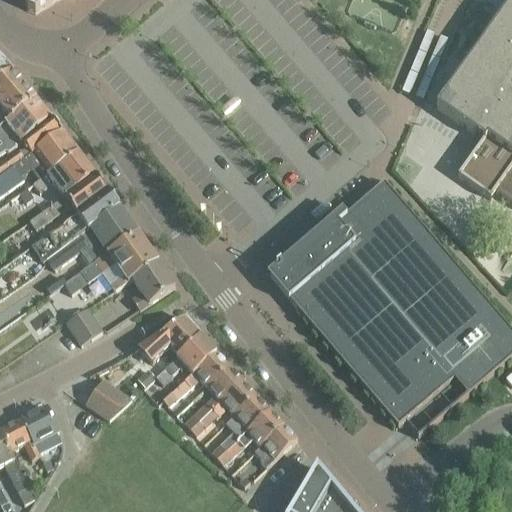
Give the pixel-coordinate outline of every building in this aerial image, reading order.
[(22,0),(26,14),(35,16),(61,0),(22,0)] [(511,1),(484,42),(435,111),(459,127),(482,144),(466,167),(457,180),(473,192),(490,203),(494,197),(511,209),(511,1)] [(0,82),(11,74),(0,61),(0,82)] [(0,130),(35,102),(11,74),(0,82),(0,130)] [(35,102),(0,130),(0,147),(1,148),(0,148),(0,157),(5,154),(8,155),(22,145),(50,121),(35,102)] [(50,121),(22,145),(27,153),(19,156),(17,153),(0,165),(0,178),(61,135),(50,121)] [(76,156),(61,135),(0,178),(0,200),(23,184),(21,181),(30,174),(38,184),(76,156)] [(38,184),(32,187),(39,198),(53,188),(62,201),(75,193),(94,179),(76,156),(46,177),(38,184)] [(107,195),(94,179),(75,193),(62,201),(62,202),(28,226),(35,234),(67,211),(73,219),(107,195)] [(482,302),(433,245),(430,242),(383,187),(365,202),(344,220),(345,220),(271,283),(288,304),(296,312),(295,312),(298,315),(301,318),(305,323),(308,326),(315,335),(318,339),(325,347),(328,351),(338,362),(341,366),(353,380),(356,383),(367,396),(370,399),(373,403),(376,406),(383,414),(385,417),(392,425),(394,428),(397,431),(404,425),(469,369),(482,384),(483,386),(511,360),(511,337),(486,307),(482,302)] [(27,193),(19,199),(25,208),(33,203),(27,193)] [(73,219),(31,250),(42,266),(47,263),(118,210),(117,209),(107,195),(73,219)] [(118,210),(47,263),(55,274),(80,256),(90,270),(137,237),(118,210)] [(90,270),(80,276),(87,287),(101,277),(114,295),(131,283),(157,266),(139,239),(137,237),(90,270)] [(157,266),(131,283),(141,298),(131,305),(138,314),(174,290),(157,266)] [(59,279),(45,289),(50,297),(64,287),(59,279)] [(65,327),(80,350),(101,336),(86,313),(65,327)] [(175,363),(200,339),(184,322),(138,354),(151,368),(169,350),(178,359),(174,362),(175,363)] [(200,339),(175,363),(155,381),(162,389),(183,369),(191,378),(215,355),(200,339)] [(215,355),(191,378),(162,405),(168,411),(199,382),(206,391),(229,370),(215,355)] [(229,370),(206,391),(214,399),(183,428),(189,434),(242,384),(229,370)] [(148,373),(137,382),(144,390),(155,381),(148,373)] [(256,399),(242,384),(189,434),(195,440),(226,411),(233,420),(256,399)] [(93,397),(85,409),(108,425),(131,404),(109,389),(100,402),(93,397)] [(224,429),(231,437),(210,457),(216,463),(269,413),(256,399),(233,420),(224,429)] [(58,437),(45,411),(21,424),(38,458),(61,447),(56,438),(58,437)] [(282,428),(269,413),(216,463),(221,469),(252,442),(259,450),(282,428)] [(21,424),(0,434),(0,436),(9,455),(23,449),(31,464),(39,460),(38,458),(21,424)] [(259,450),(253,456),(260,464),(259,465),(265,471),(296,443),(282,428),(259,450)] [(0,436),(0,471),(3,470),(23,510),(33,505),(27,492),(9,455),(0,436)] [(349,511),(316,472),(292,511),(349,511)] [(242,492),(248,487),(243,481),(237,486),(242,492)] [(11,511),(0,489),(0,511),(11,511)]
